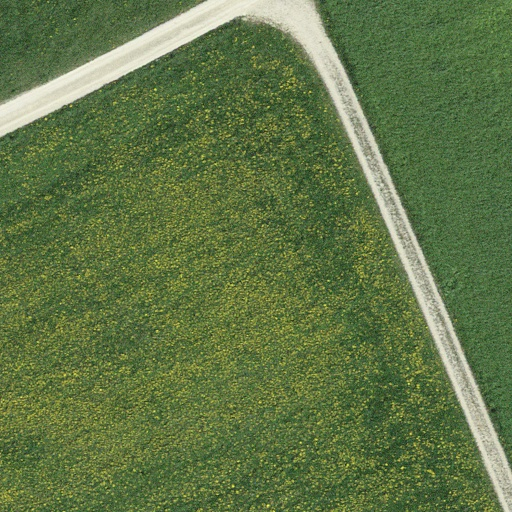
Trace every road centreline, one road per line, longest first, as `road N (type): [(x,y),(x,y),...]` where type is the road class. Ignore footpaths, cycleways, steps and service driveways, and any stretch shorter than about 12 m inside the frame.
road 1 (track): [(279,0),(309,40),(511,511)]
road 2 (track): [(241,0),(0,126)]
